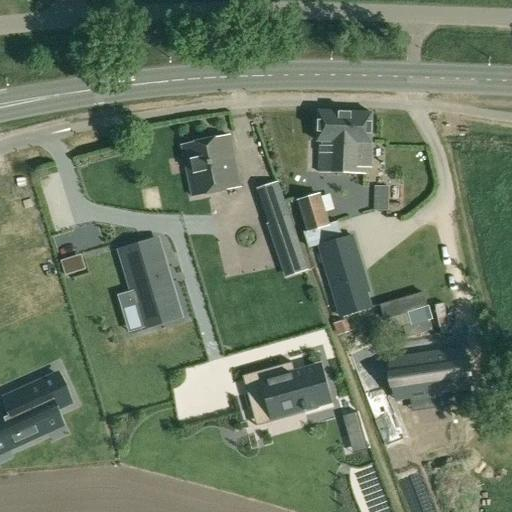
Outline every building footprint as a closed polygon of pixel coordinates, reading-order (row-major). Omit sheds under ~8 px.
[(321,172),(342,173),(345,112),(318,110),(317,141),(323,141),(321,172)] [(371,143),(372,113),(345,112),(342,173),(364,174),(365,143),(371,143)] [(240,186),(229,135),(182,145),(193,197),(240,186)] [(384,189),(384,213),(397,213),(397,189),(384,189)] [(319,194),(299,201),(308,230),(329,224),(319,194)] [(289,276),(309,269),(290,216),(270,223),(289,276)] [(205,218),(166,221),(166,229),(206,226),(205,218)] [(338,221),(329,224),(308,230),(304,232),(310,249),(320,246),(344,238),(338,221)] [(174,270),(226,261),(221,233),(169,242),(174,270)] [(353,235),(320,246),(337,302),(370,292),(353,235)] [(143,243),(118,250),(131,292),(135,291),(139,305),(135,307),(141,327),(183,315),(166,258),(149,263),(143,243)] [(61,262),(66,277),(81,273),(76,257),(61,262)] [(349,304),(352,316),(374,311),(372,299),(349,304)] [(330,397),(320,362),(297,368),(295,361),(245,375),(254,404),(272,399),(276,412),(330,397)] [(392,361),(390,391),(405,392),(404,398),(448,401),(449,396),(463,397),(466,366),(392,361)] [(11,412),(0,417),(0,448),(1,451),(52,426),(44,410),(74,396),(62,370),(30,385),(37,399),(17,409),(19,412),(12,415),(11,412)] [(350,435),(362,431),(357,412),(345,416),(350,435)]
